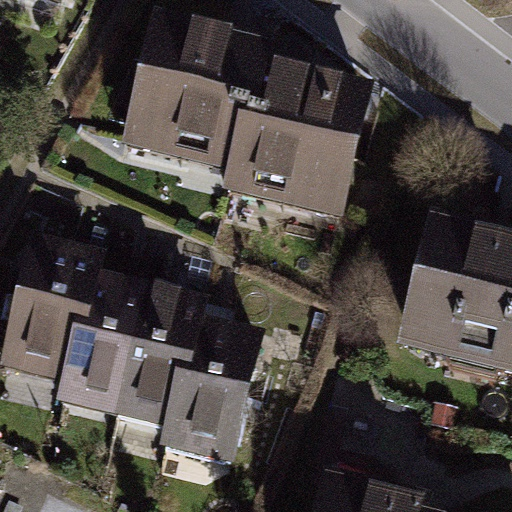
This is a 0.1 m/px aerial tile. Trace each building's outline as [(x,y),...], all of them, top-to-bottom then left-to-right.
[(23,0),(63,12),(67,0),(23,0)] [(272,49),(158,22),(127,151),(240,177),(234,203),(347,230),(378,100),(266,74),(272,49)] [(511,250),(442,233),(414,352),(511,375),(511,250)] [(65,398),(89,294),(94,273),(30,259),(2,384),(65,398)] [(121,429),(148,307),(89,294),(65,398),(61,416),(121,429)] [(172,441),(196,338),(200,319),(148,307),(121,429),(172,441)] [(196,338),(172,441),(168,460),(230,474),(258,352),(196,338)] [(423,511),(331,490),(326,511),(423,511)]
